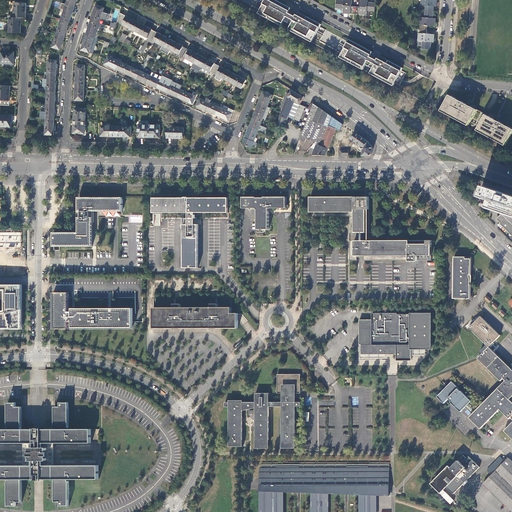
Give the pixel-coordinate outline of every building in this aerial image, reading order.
[(277,0),(265,0),(259,13),(282,26),(287,16),(294,20),(289,29),(312,42),(322,24),(298,11),(296,16),(289,13),(292,8),(277,0)] [(343,13),(355,14),(356,7),(352,6),(352,0),(344,0),(344,1),(337,0),(336,8),(344,8),(343,13)] [(375,11),(375,3),(368,3),(369,0),(368,0),(360,0),(360,7),(356,7),(355,14),(368,15),(368,10),(375,11)] [(422,0),(422,6),(426,6),(426,10),(434,11),(434,7),(437,7),(437,0),(422,0)] [(511,0),(499,0),(497,50),(511,50),(511,0)] [(22,18),(26,18),(26,4),(15,3),(14,18),(22,18)] [(73,11),(75,7),(67,4),(65,9),(62,19),(70,22),(73,11)] [(104,7),(96,5),(95,9),(91,20),(100,22),(101,18),(107,20),(109,14),(103,12),(104,7)] [(433,18),(434,11),(426,10),(425,18),(421,18),(420,29),(427,30),(428,26),(435,26),(436,19),(433,18)] [(126,16),(120,12),(118,20),(118,21),(123,24),(131,29),(136,20),(128,16),(127,16),(126,16)] [(14,18),(10,17),(10,32),(21,33),(22,18),(14,18)] [(67,29),(70,22),(62,19),(57,34),(65,37),(67,29)] [(102,27),(103,24),(100,22),(91,20),(89,26),(87,35),(95,37),(98,26),(102,27)] [(140,23),(136,20),(131,29),(131,30),(134,32),(135,31),(140,33),(144,25),(140,23)] [(149,27),(144,25),(140,33),(148,37),(147,40),(150,41),(155,31),(152,30),(152,29),(149,27)] [(427,30),(420,29),(419,41),(423,42),(423,46),(423,49),(430,50),(431,43),(434,43),(434,35),(427,34),(427,30)] [(159,33),(155,31),(150,41),(153,43),(154,41),(163,46),(167,37),(162,34),(159,33)] [(63,43),(65,37),(57,34),(53,47),(61,50),(63,43)] [(90,52),(95,37),(87,35),(83,45),(82,50),(90,52)] [(96,46),(98,39),(95,37),(90,52),(93,53),(95,50),(95,49),(96,49),(97,48),(97,47),(96,46)] [(171,39),(167,37),(163,46),(171,50),(176,42),(171,39)] [(373,52),(349,40),(340,57),(363,69),(365,64),(373,68),(370,73),(393,85),(402,68),(379,56),(376,60),(370,57),(373,52)] [(181,45),(176,42),(171,50),(183,56),(187,48),(184,46),(181,45)] [(163,46),(160,50),(169,54),(171,50),(163,46)] [(190,50),(187,48),(183,56),(190,60),(194,62),(199,54),(193,51),(190,50)] [(1,67),(13,67),(14,52),(1,52),(1,67)] [(203,56),(199,54),(194,62),(193,66),(192,67),(200,71),(201,70),(203,67),(207,59),(203,56)] [(117,70),(121,62),(122,59),(115,56),(114,58),(109,56),(105,64),(110,66),(117,70)] [(212,61),(207,59),(203,67),(214,73),(218,65),(215,63),(212,61)] [(48,76),(56,76),(57,67),(57,60),(49,60),(48,72),(48,76)] [(131,66),(121,62),(117,70),(122,72),(127,74),(131,66)] [(76,75),(85,76),(85,65),(77,65),(77,69),(76,75)] [(221,67),(218,65),(214,73),(217,75),(215,78),(221,81),(223,78),(226,79),(230,71),(225,68),(222,67),(221,67)] [(141,71),(131,66),(127,74),(131,76),(138,79),(141,71)] [(214,73),(203,67),(201,70),(208,74),(209,74),(213,76),(214,73)] [(151,75),(141,71),(138,79),(143,81),(147,83),(151,75)] [(235,74),(230,71),(226,79),(234,84),(238,76),(235,74)] [(162,77),(152,73),(151,75),(147,83),(152,86),(157,88),(161,80),(162,77)] [(84,90),(85,76),(76,75),(76,82),(76,89),(84,90)] [(56,83),(56,76),(48,76),(48,79),(47,87),(47,91),(56,92),(56,83)] [(243,78),(238,76),(234,84),(242,88),(247,80),(243,78)] [(171,85),(161,80),(157,88),(161,90),(167,93),(171,85)] [(0,105),(9,106),(10,86),(0,85),(0,105)] [(181,89),(171,85),(167,93),(172,95),(177,97),(181,89)] [(84,101),(84,90),(76,89),(76,94),(75,100),(84,101)] [(194,95),(181,89),(177,97),(183,100),(190,103),(194,95)] [(285,127),(287,118),(300,121),(304,106),(300,104),(302,94),(286,90),(277,125),(285,127)] [(56,98),(56,92),(47,91),(47,105),(55,106),(56,98)] [(259,103),(268,107),(273,95),(264,92),(262,95),(259,103)] [(507,144),(511,134),(511,127),(501,122),(495,119),(496,116),(491,113),(489,115),(476,109),(478,106),(473,103),(471,106),(461,101),(450,95),(442,110),(502,142),(502,143),(506,145),(507,144)] [(210,103),(212,100),(207,98),(206,101),(200,98),(197,106),(200,108),(207,111),(210,103)] [(220,107),(210,103),(207,111),(210,112),(217,115),(220,107)] [(265,114),(268,107),(259,103),(257,108),(255,115),(264,118),(265,114)] [(234,110),(222,104),(220,107),(217,115),(223,119),(229,121),(234,110)] [(55,111),(55,106),(47,105),(46,119),(55,119),(55,111)] [(75,121),(86,121),(86,108),(75,108),(75,112),(75,121)] [(296,149),(325,158),(335,129),(340,131),(344,119),(310,108),(296,149)] [(0,126),(11,127),(11,115),(0,114),(0,126)] [(259,130),(264,118),(255,115),(252,120),(250,126),(259,130)] [(54,128),(55,119),(46,119),(45,135),(54,135),(54,128)] [(85,134),(86,121),(75,121),(74,127),(74,133),(85,134)] [(150,138),(150,125),(139,124),(139,137),(143,137),(150,138)] [(160,125),(150,125),(150,138),(155,138),(160,138),(160,125)] [(111,136),(112,126),(102,126),(102,136),(105,136),(111,136)] [(122,126),(112,126),(111,136),(115,136),(122,137),(122,126)] [(132,126),(122,126),(122,137),(126,137),(131,137),(132,126)] [(254,142),(259,130),(250,126),(248,131),(245,138),(244,141),(248,146),(252,148),(254,142)] [(173,127),(168,127),(168,138),(175,138),(184,138),(184,127),(173,127)] [(368,141),(366,140),(362,145),(359,149),(361,151),(363,152),(363,156),(370,156),(371,154),(373,149),(373,148),(373,146),(370,143),(368,141)] [(511,195),(485,186),(483,189),(481,196),(489,199),(511,206),(511,195)] [(143,197),(122,197),(86,198),(78,198),(78,211),(81,211),(81,217),(78,217),(78,233),(53,233),(53,246),(74,246),(92,246),(92,217),(90,217),(90,211),(122,211),(122,219),(143,220),(143,197)] [(189,197),(153,197),(153,213),(160,213),(160,219),(188,218),(188,225),(183,225),(183,229),(184,268),(199,268),(199,224),(195,224),(195,218),(228,218),(228,197),(195,197),(195,198),(189,198),(189,197)] [(287,197),(243,197),(243,208),(257,208),(258,210),(258,229),(269,229),(269,208),(287,208),(287,197)] [(362,197),(310,197),(310,213),(354,212),(354,217),(354,224),(351,224),(351,229),(354,229),(354,233),(360,233),(360,241),(354,241),(349,241),(349,261),(357,261),(357,256),(363,256),(363,261),(409,260),(409,261),(418,261),(418,260),(431,260),(432,256),(432,245),(432,240),(365,241),(365,233),(369,233),(369,210),(369,203),(366,203),(365,197),(362,197)] [(511,206),(489,199),(486,207),(511,215),(511,206)] [(511,216),(503,213),(499,217),(497,219),(501,223),(500,224),(502,226),(502,225),(511,234),(510,234),(511,235),(511,216)] [(0,249),(21,250),(22,232),(0,231),(0,249)] [(460,259),(454,259),(454,299),(471,299),(471,284),(470,284),(470,279),(470,275),(471,275),(471,266),(471,259),(465,259),(465,257),(461,257),(460,259)] [(0,284),(0,328),(21,328),(21,285),(0,284)] [(54,329),(70,329),(70,322),(73,322),(73,328),(133,328),(133,308),(73,309),(73,312),(69,312),(69,298),(69,293),(54,293),(54,329)] [(224,328),(238,328),(238,313),(231,313),(231,308),(218,308),(218,304),(211,304),(211,308),(181,308),(181,304),(174,304),(174,308),(154,308),(154,328),(174,328),(174,325),(181,325),(181,328),(201,328),(218,328),(218,325),(224,325),(224,328)] [(360,341),(360,343),(362,343),(362,345),(362,353),(362,354),(385,354),(385,353),(397,353),(397,361),(412,361),(412,350),(432,350),(432,313),(410,313),(410,314),(398,314),(398,313),(372,313),(372,320),(360,320),(360,341)] [(481,317),(470,328),(489,347),(500,335),(481,317)] [(233,349),(234,351),(244,343),(242,341),(233,349)] [(484,355),(483,354),(478,359),(503,384),(477,411),(475,413),(470,417),(482,428),(501,409),(510,418),(511,416),(511,401),(510,399),(511,397),(511,369),(493,351),(489,347),(485,352),(486,353),(484,355)] [(301,374),(278,374),(278,376),(278,393),(283,393),(283,402),(270,402),(264,402),(264,397),(261,397),(261,400),(257,400),(257,402),(225,402),(225,407),(230,407),(230,440),(242,440),(242,407),(256,408),(257,440),(269,440),(269,407),(283,407),(283,442),(295,442),(295,407),(301,407),(301,402),(295,402),(295,399),(296,399),(296,395),(295,395),(295,393),(301,393),(301,374)] [(453,382),(438,397),(445,403),(450,398),(453,401),(452,402),(462,412),(468,406),(469,404),(472,401),(462,391),(459,389),(459,388),(453,382)] [(0,480),(5,481),(6,506),(16,506),(17,506),(17,502),(18,502),(23,502),(22,474),(24,474),(31,474),(31,479),(35,479),(39,479),(42,479),(43,479),(47,479),(47,474),(53,474),(55,474),(53,502),(58,502),(59,502),(58,506),(69,506),(70,506),(70,481),(69,481),(69,479),(99,479),(99,473),(99,471),(99,465),(54,465),(54,443),(77,443),(78,443),(92,443),(92,437),(92,435),(92,429),(69,429),(69,402),(69,403),(61,403),(61,402),(61,407),(60,407),(55,407),(55,429),(54,429),(47,429),(44,429),(43,429),(43,428),(42,428),(42,429),(38,429),(35,429),(35,428),(35,429),(33,429),(23,429),(22,429),(22,407),(17,407),(17,402),(16,402),(16,403),(9,403),(9,402),(8,402),(8,413),(8,429),(0,429),(0,480)] [(468,406),(475,413),(477,411),(469,404),(468,406)] [(454,494),(480,467),(468,456),(467,458),(464,455),(451,468),(448,466),(430,484),(440,493),(447,487),(454,494)] [(501,457),(487,471),(491,475),(484,483),(511,511),(511,461),(508,458),(505,461),(501,457)] [(282,511),(282,494),(283,494),(283,491),(286,491),(296,492),(313,492),(312,495),(313,495),(313,502),(312,502),(312,507),(313,507),(313,511),(327,511),(327,507),(329,507),(329,502),(327,502),(327,495),(328,495),(328,492),(346,493),(360,494),(361,498),(361,511),(375,511),(375,498),(376,498),(376,494),(384,494),(389,494),(390,467),(368,468),(368,466),(347,466),(347,468),(299,468),(299,466),(277,466),(277,468),(261,468),(261,478),(260,511),(282,511)]
